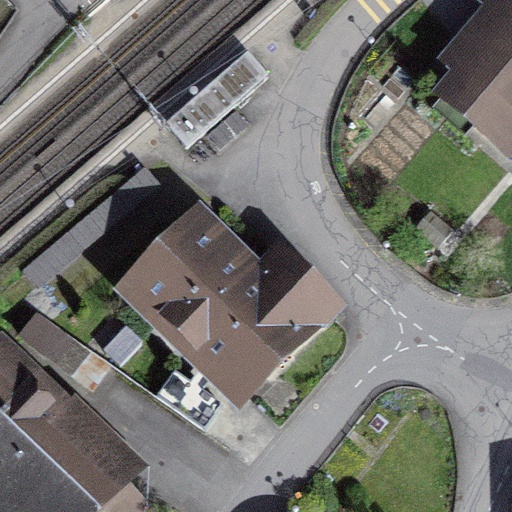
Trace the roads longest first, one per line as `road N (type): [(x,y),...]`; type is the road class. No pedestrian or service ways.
road 1 (residential): [(383,0),(316,74),(298,125),(297,156),(325,236),(409,324)]
road 2 (residential): [(258,511),(409,324)]
